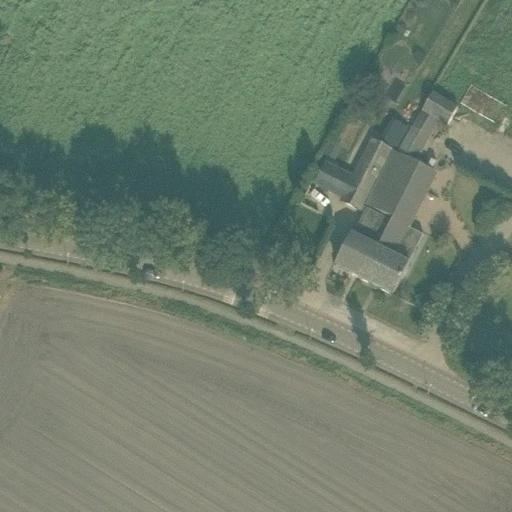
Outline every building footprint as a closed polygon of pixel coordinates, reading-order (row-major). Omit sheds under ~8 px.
[(458,110),(433,94),(420,114),(440,126),(446,130),(458,110)] [(416,166),(440,126),(420,114),(395,154),(416,166)] [(357,279),(380,234),(388,218),(367,208),(366,210),(364,209),(392,153),(371,142),(351,181),(350,181),(349,182),(350,182),(342,198),(341,198),(340,199),(342,200),(340,203),(364,215),(352,237),(336,268),(357,279)] [(367,208),(388,218),(408,228),(434,176),(416,166),(395,154),(379,184),(367,208)] [(315,186),(328,193),(338,174),(325,168),(315,186)] [(388,218),(380,234),(357,279),(393,297),(409,266),(399,262),(405,251),(398,247),(408,228),(388,218)]
